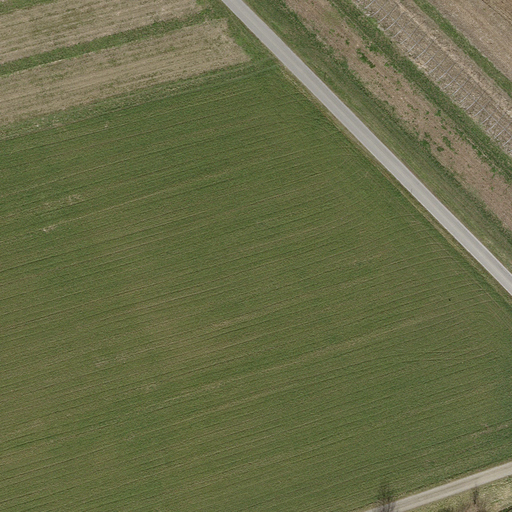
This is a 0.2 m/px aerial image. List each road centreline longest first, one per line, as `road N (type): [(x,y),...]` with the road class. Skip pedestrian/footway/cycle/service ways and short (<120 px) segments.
road 1 (track): [(511,298),(230,0)]
road 2 (track): [(381,511),(511,467)]
